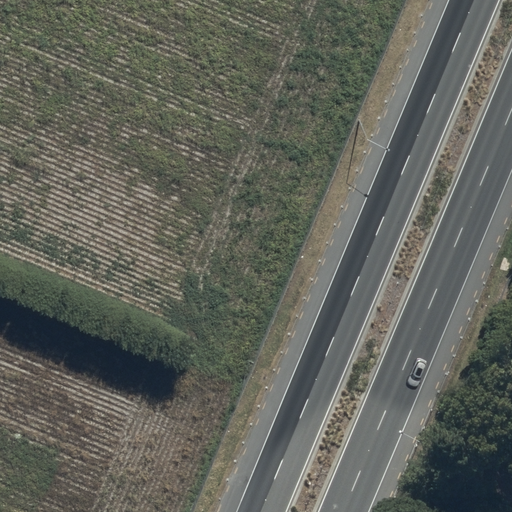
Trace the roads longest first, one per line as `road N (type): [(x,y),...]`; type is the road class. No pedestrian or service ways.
road 1 (trunk): [(261,511),(474,0)]
road 2 (trunk): [(511,109),(344,511)]
